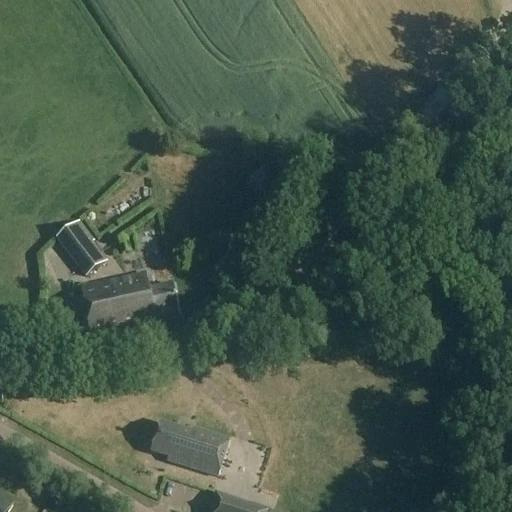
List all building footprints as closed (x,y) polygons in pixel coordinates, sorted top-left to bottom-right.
[(57,242),(85,278),(105,263),(89,244),(92,242),(79,225),(57,242)] [(127,237),(116,240),(120,258),(130,256),(127,237)] [(80,290),(87,321),(92,342),(139,331),(137,326),(180,316),(173,286),(148,292),(144,275),(80,290)] [(215,476),(225,444),(194,434),(192,439),(156,428),(147,455),(215,476)] [(0,511),(9,511),(12,508),(0,500),(0,511)] [(261,511),(228,501),(224,511),(261,511)]
